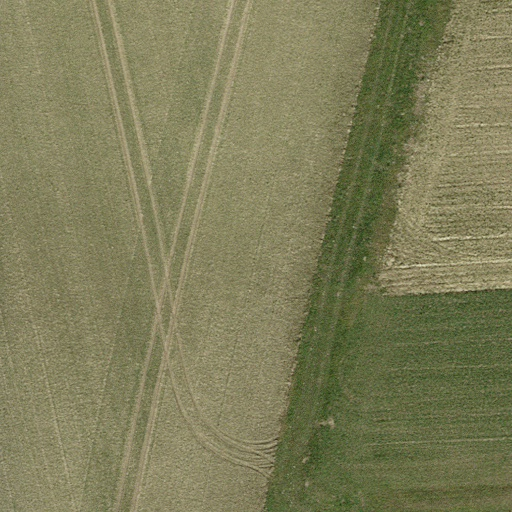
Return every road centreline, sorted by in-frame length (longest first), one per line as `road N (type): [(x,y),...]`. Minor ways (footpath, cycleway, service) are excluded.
road 1 (track): [(289,503),(400,0)]
road 2 (track): [(287,511),(289,503),(511,493)]
